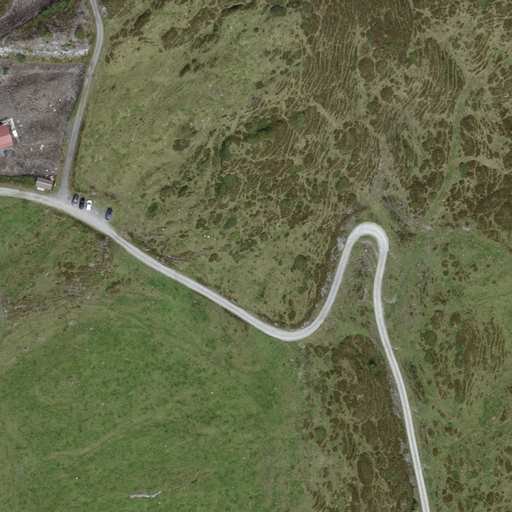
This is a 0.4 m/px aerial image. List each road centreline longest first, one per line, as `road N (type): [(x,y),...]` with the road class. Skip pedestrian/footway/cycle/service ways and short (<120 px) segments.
road 1 (track): [(425,511),(381,327),(378,231),(356,231),(322,315),(292,336),(256,323),(56,204)]
road 2 (track): [(56,204),(104,44),(94,0)]
